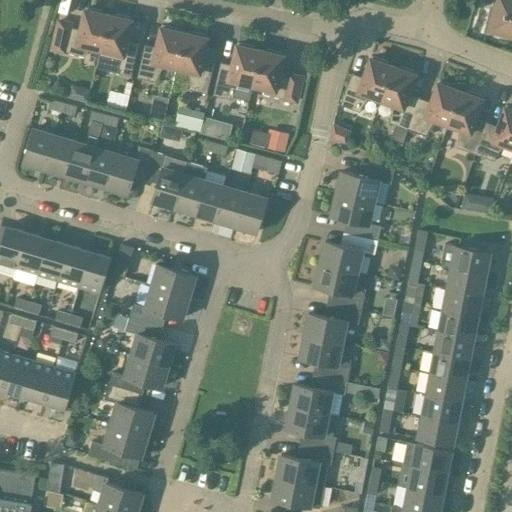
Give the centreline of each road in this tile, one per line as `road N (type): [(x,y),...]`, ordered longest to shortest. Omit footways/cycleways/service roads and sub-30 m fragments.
road 1 (residential): [(229,249),(11,183),(5,168),(28,90)]
road 2 (residential): [(243,511),(283,299),(275,262)]
road 3 (residential): [(157,490),(229,249)]
road 4 (residential): [(511,374),(498,387),(476,511)]
road 5 (residential): [(275,262),(301,206),(319,135)]
road 6 (residential): [(203,0),(334,30)]
